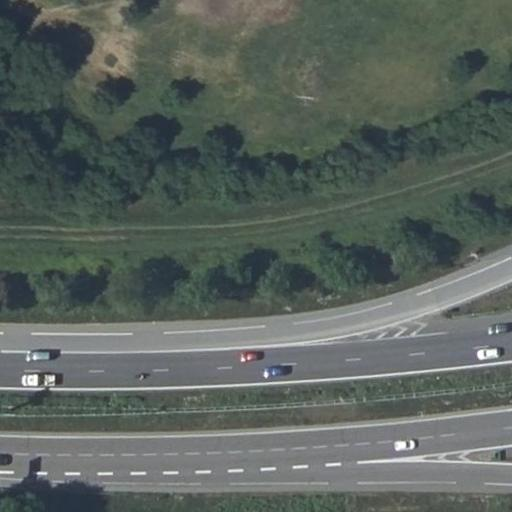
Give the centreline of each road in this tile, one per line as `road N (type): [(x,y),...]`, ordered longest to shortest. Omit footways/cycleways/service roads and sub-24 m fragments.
road 1 (trunk): [(511,264),(407,307),(334,326),(250,337),(39,342),(0,361)]
road 2 (trunk): [(511,343),(221,369),(0,370)]
road 3 (trunk): [(0,454),(333,447)]
road 4 (trunk): [(333,447),(394,473),(511,475)]
road 5 (trunk): [(333,447),(511,428)]
